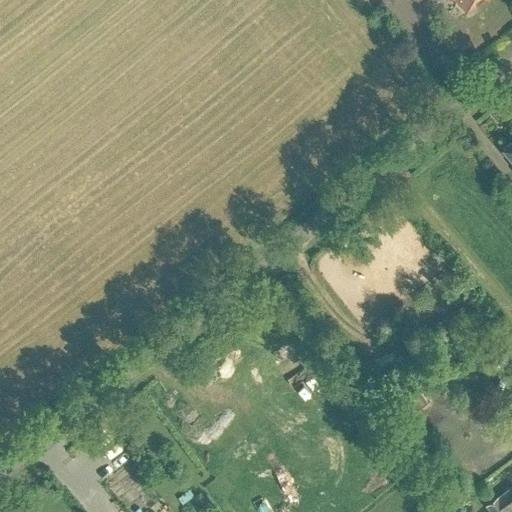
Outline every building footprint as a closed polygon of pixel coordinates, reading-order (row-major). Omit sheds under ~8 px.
[(436,0),(413,18),(433,43),(456,25),(436,0)] [(457,0),(466,10),(478,0),(457,0)] [(511,140),(503,148),(511,159),(511,140)] [(408,224),(393,235),(408,254),(423,243),(408,224)] [(511,511),(511,484),(499,496),(498,495),(487,505),(493,511),(511,511)]
